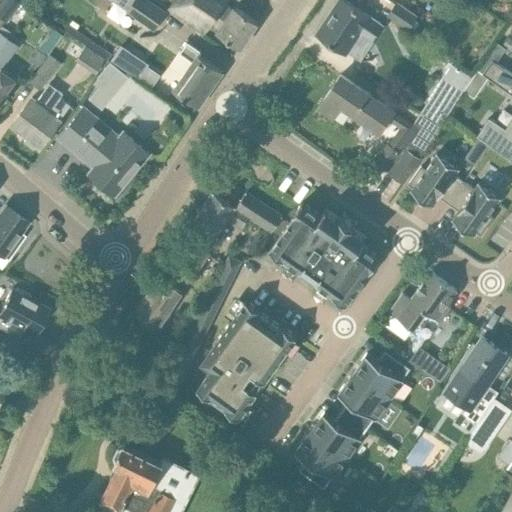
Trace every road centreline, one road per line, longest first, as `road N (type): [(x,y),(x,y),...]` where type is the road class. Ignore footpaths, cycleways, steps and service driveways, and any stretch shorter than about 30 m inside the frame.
road 1 (unclassified): [(2,511),(33,426),(123,264)]
road 2 (residential): [(410,234),(227,103)]
road 3 (unclassified): [(123,264),(227,103)]
road 4 (residential): [(123,264),(0,168)]
road 5 (unclassified): [(227,103),(297,0)]
road 6 (residential): [(344,328),(275,427)]
